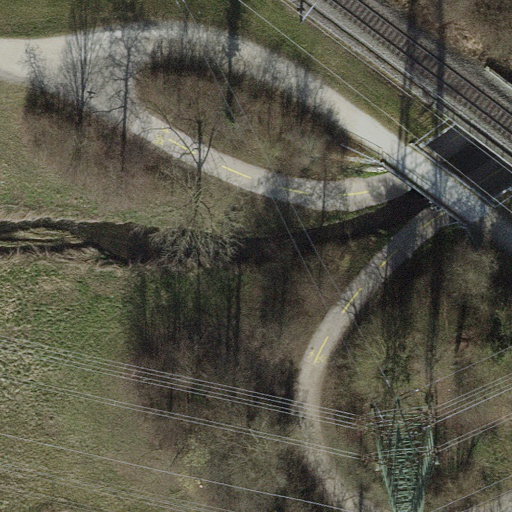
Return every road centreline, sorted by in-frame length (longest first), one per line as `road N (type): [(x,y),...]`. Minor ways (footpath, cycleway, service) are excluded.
road 1 (track): [(511,245),(392,147),(256,62),(199,41),(110,44),(45,67)]
road 2 (track): [(45,67),(228,168),(320,197),(392,184),(511,106)]
road 3 (track): [(511,171),(435,222),(338,319),(303,391),(316,453),(347,501),(370,511)]
